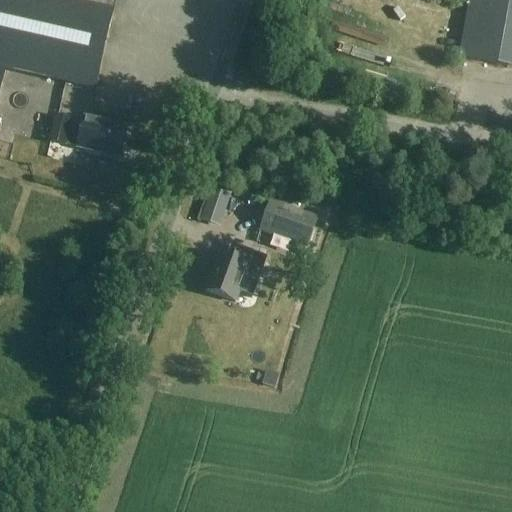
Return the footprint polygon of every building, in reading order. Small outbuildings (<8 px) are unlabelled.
[(0,0),(0,97),(6,70),(96,91),(114,11),(65,0),(0,0)] [(511,0),(470,0),(460,60),(511,69),(511,0)] [(356,62),(356,71),(379,71),(379,63),(356,62)] [(57,117),(51,143),(67,147),(67,145),(78,148),(78,149),(121,159),(128,129),(84,118),(81,129),(71,127),(73,121),(57,117)] [(316,223),(269,206),(261,230),(307,246),(316,223)] [(220,255),(210,282),(255,298),(262,279),(249,275),(256,256),(232,247),(228,258),(220,255)]
